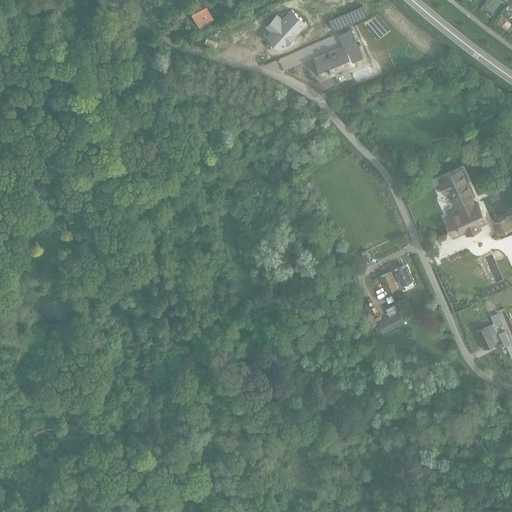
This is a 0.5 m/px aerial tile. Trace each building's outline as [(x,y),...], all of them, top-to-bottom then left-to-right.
[(213,3),(211,0),(206,0),(203,2),(202,1),(189,8),(200,28),(214,21),(207,6),(213,3)] [(362,5),(329,20),(334,30),(366,16),(362,5)] [(291,9),(268,36),(282,49),(306,22),(291,9)] [(326,56),(316,60),(324,78),(334,73),(333,71),(342,67),(343,69),(353,64),(351,59),(362,55),(357,42),(336,51),(333,53),(329,54),(326,56)] [(466,231),(467,235),(481,229),(479,225),(487,221),(478,203),(474,205),(471,197),(473,196),(461,168),(442,177),(443,178),(439,180),(445,194),(449,192),(455,205),(457,204),(461,211),(445,218),(453,237),(466,231)] [(511,223),(508,216),(494,222),(498,233),(511,226),(511,223)] [(364,258),(369,255),(367,250),(361,252),(364,258)] [(407,265),(395,270),(401,284),(413,279),(407,265)] [(390,272),(380,276),(387,292),(397,288),(390,272)] [(385,309),(388,314),(397,310),(394,304),(385,309)] [(383,333),(404,322),(398,311),(377,323),(383,333)] [(499,313),(492,316),(496,325),(503,322),(499,313)] [(511,359),(511,347),(510,344),(505,331),(508,330),(504,322),(502,323),(498,325),(501,332),(499,334),(502,341),(500,342),(502,348),(506,346),(511,359)] [(497,342),(493,334),(497,332),(495,326),(490,328),(489,326),(477,331),(484,347),(497,342)]
